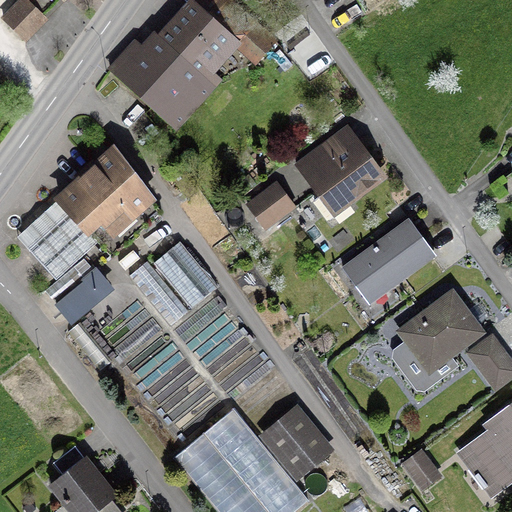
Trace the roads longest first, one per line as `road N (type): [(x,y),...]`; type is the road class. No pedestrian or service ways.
road 1 (residential): [(299,0),(511,299)]
road 2 (residential): [(0,283),(182,511)]
road 3 (tertiary): [(127,0),(0,175)]
